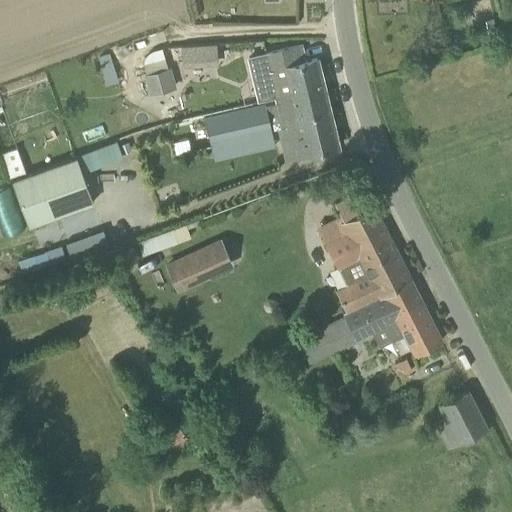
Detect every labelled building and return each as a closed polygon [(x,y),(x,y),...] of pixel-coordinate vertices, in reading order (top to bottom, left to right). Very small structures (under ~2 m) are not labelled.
[(497,36),(493,19),(478,22),(482,40),(497,36)] [(304,61),(300,45),(266,53),(275,95),(292,91),(293,94),(324,88),(316,57),(304,61)] [(162,49),(146,51),(148,68),(164,66),(162,49)] [(105,83),(116,81),(112,52),(101,53),(105,83)] [(175,88),(169,67),(144,75),(149,95),(175,88)] [(289,127),(331,117),(324,88),(293,94),(292,91),(275,95),(282,125),(288,124),(289,127)] [(263,99),(270,130),(280,128),(274,97),(263,99)] [(240,153),(274,145),(263,103),(203,118),(208,139),(235,133),(240,153)] [(306,152),(338,146),(331,117),(289,127),(295,155),(306,152)] [(115,137),(80,150),(87,167),(121,154),(115,137)] [(188,140),(172,143),(174,155),(191,151),(188,140)] [(28,225),(92,203),(76,157),(12,180),(28,225)] [(335,289),(345,310),(379,293),(410,277),(374,206),(371,207),(363,191),(336,206),(343,219),(340,221),(346,234),(326,244),(338,267),(360,257),(368,274),(345,284),(335,289)] [(63,240),(70,262),(123,245),(116,224),(63,240)] [(148,247),(180,239),(178,229),(145,237),(148,247)] [(181,288),(234,262),(222,239),(169,264),(181,288)] [(59,244),(28,257),(34,270),(64,256),(59,244)] [(379,293),(345,310),(358,338),(385,324),(393,341),(405,335),(415,354),(442,340),(410,277),(379,293)] [(406,358),(392,364),(406,373),(412,370),(406,358)] [(459,441),(486,427),(467,389),(439,403),(459,441)] [(177,425),(159,438),(171,455),(189,442),(177,425)]
